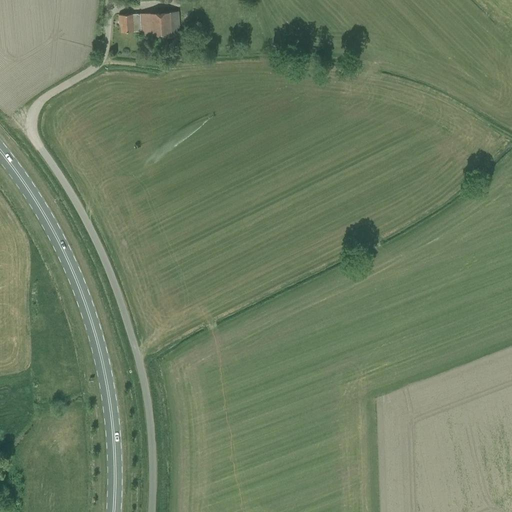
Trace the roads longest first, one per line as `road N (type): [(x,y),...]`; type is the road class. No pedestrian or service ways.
road 1 (track): [(511,139),(430,93),(362,75),(100,60)]
road 2 (unclassified): [(30,120),(86,222),(127,323),(149,420),(151,511)]
road 3 (primary): [(113,511),(108,394),(89,316),(62,249),(0,151)]
road 4 (unclassified): [(30,120),(47,95),(100,60),(108,0)]
